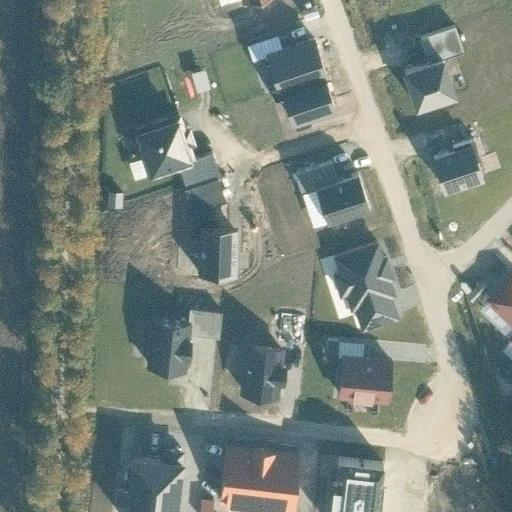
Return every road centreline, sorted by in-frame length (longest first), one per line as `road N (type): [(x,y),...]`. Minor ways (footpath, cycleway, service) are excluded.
road 1 (track): [(70,0),(50,511)]
road 2 (residential): [(97,406),(410,438),(451,426),(457,393),(435,294)]
road 3 (residential): [(435,294),(376,117)]
road 4 (residential): [(376,117),(336,0)]
